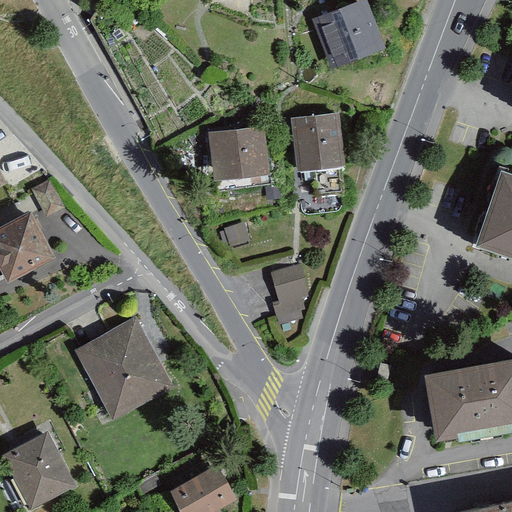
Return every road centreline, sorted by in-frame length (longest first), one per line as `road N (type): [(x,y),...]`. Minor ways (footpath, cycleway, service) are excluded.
road 1 (tertiary): [(462,0),(391,181),(315,431)]
road 2 (residential): [(274,392),(49,0)]
road 3 (residential): [(149,270),(0,108)]
road 4 (residential): [(274,392),(227,365),(149,270)]
road 5 (residential): [(149,270),(0,351)]
road 6 (unknown): [(403,213),(511,284)]
